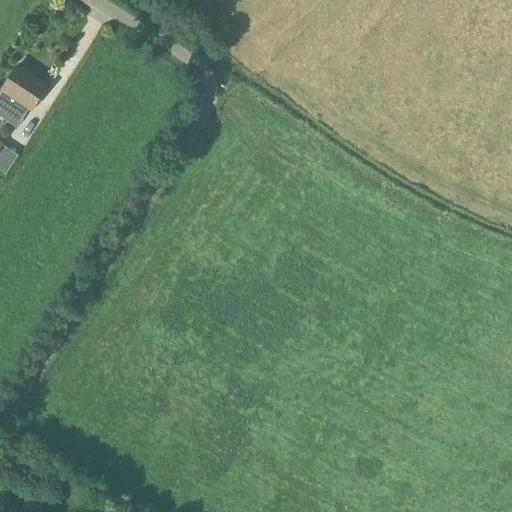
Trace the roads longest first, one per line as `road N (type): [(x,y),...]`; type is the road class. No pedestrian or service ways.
road 1 (unclassified): [(0,430),(204,112),(208,87),(198,68),(94,0)]
road 2 (track): [(208,87),(311,0)]
